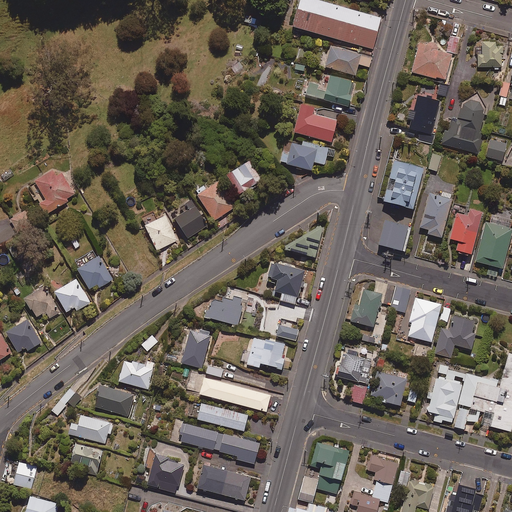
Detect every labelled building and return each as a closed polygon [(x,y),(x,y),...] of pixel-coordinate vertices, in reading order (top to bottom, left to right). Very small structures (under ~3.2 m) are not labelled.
[(323,0),(298,0),(291,24),(369,48),(379,17),(323,0)] [(261,20),(245,16),(244,22),(260,25),(261,20)] [(459,38),(453,37),(452,43),(449,42),(447,51),(455,53),(459,38)] [(503,43),(483,41),(482,55),(478,55),(477,66),(501,68),(503,43)] [(429,49),(430,48),(418,45),(412,72),(446,80),(451,55),(429,49)] [(362,55),(330,47),(325,67),(355,75),(358,65),(369,68),(372,60),(361,57),(362,55)] [(307,66),(295,62),(293,70),(305,74),(307,66)] [(308,83),(304,96),(348,107),(354,83),(330,76),(326,92),(317,90),(319,86),(308,83)] [(450,84),(443,82),(441,93),(448,95),(450,84)] [(509,83),(502,82),(499,105),(506,106),(509,83)] [(453,95),(446,120),(449,121),(442,144),(477,154),(481,140),(477,139),(487,106),(485,106),(477,92),(464,99),(453,95)] [(439,101),(417,96),(409,129),(420,132),(418,140),(433,144),(435,135),(431,134),(439,101)] [(315,108),(300,104),(292,134),(332,144),(338,121),(314,115),(315,108)] [(508,141),(491,136),(486,156),(504,160),(508,141)] [(291,144),(286,165),(312,171),(313,163),(325,166),(330,148),(303,141),(302,147),(291,144)] [(441,156),(433,154),(429,169),(437,171),(441,156)] [(262,180),(250,161),(226,176),(239,195),(262,180)] [(424,169),(394,161),(383,202),(413,210),(424,169)] [(53,171),(34,182),(45,200),(38,204),(45,216),(68,202),(67,199),(75,194),(62,173),(56,176),(53,171)] [(197,196),(214,222),(235,208),(219,182),(197,196)] [(452,200),(429,194),(420,228),(429,230),(428,235),(442,238),(452,200)] [(208,225),(191,200),(185,204),(189,210),(175,219),(188,238),(208,225)] [(481,211),(469,208),(467,215),(456,212),(449,238),(458,240),(455,249),(458,250),(457,253),(467,255),(467,253),(470,254),(481,211)] [(25,211),(9,220),(18,236),(34,228),(25,211)] [(164,216),(143,227),(156,252),(177,241),(164,216)] [(511,221),(493,216),(491,225),(485,223),(475,262),(502,269),(511,231),(511,229),(510,229),(511,221)] [(409,224),(385,218),(379,243),(402,248),(409,224)] [(286,249),(284,250),(315,258),(323,227),(322,228),(320,226),(284,247),(286,249)] [(99,256),(76,270),(89,290),(97,285),(100,289),(114,280),(99,256)] [(275,265),(270,264),(266,277),(267,277),(266,282),(275,284),(273,291),(282,293),(278,308),(293,312),(297,297),(298,298),(305,271),(290,268),(291,266),(287,265),(288,262),(279,260),(278,264),(276,263),(275,265)] [(498,270),(489,267),(487,274),(496,277),(498,270)] [(76,279),(53,292),(66,313),(75,308),(77,312),(91,303),(76,279)] [(44,286),(23,300),(30,310),(32,309),(37,317),(45,312),(50,320),(61,313),(44,286)] [(411,291),(396,287),(390,310),(405,314),(411,291)] [(382,295),(364,290),(359,307),(355,305),(350,322),(373,328),(382,295)] [(206,310),(204,319),(239,327),(243,306),(240,306),(242,298),(233,296),(232,300),(223,298),(222,302),(215,300),(211,302),(209,311),(206,310)] [(441,305),(415,298),(410,320),(412,321),(408,336),(432,342),(441,305)] [(451,309),(445,307),(441,321),(447,322),(451,309)] [(475,322),(453,315),(449,331),(442,329),(435,353),(451,357),(454,345),(471,350),(476,334),(472,333),(475,322)] [(28,319),(5,333),(17,353),(25,348),(28,353),(43,343),(28,319)] [(279,325),(276,336),(296,342),(299,330),(279,325)] [(189,331),(181,363),(202,369),(210,336),(189,331)] [(0,360),(12,353),(0,333),(0,360)] [(375,337),(363,334),(362,340),(373,343),(375,337)] [(158,342),(152,335),(141,345),(147,352),(158,342)] [(252,337),(245,366),(260,369),(261,365),(281,370),(284,360),(281,359),(285,344),(252,337)] [(357,352),(345,349),(338,377),(365,384),(371,362),(355,357),(357,352)] [(385,357),(378,355),(374,367),(382,369),(385,357)] [(440,364),(438,373),(446,376),(446,378),(437,376),(428,412),(434,414),(432,421),(441,423),(442,420),(452,423),(457,404),(460,405),(454,427),(464,430),(466,420),(477,423),(480,411),(494,415),(491,427),(511,432),(511,428),(511,355),(509,355),(501,384),(448,370),(449,366),(440,364)] [(124,362),(118,382),(148,389),(153,369),(145,367),(146,365),(132,361),(131,364),(124,362)] [(223,369),(208,365),(206,374),(221,377),(223,369)] [(410,380),(376,372),(370,396),(381,399),(380,402),(400,406),(402,400),(415,403),(418,390),(408,388),(410,380)] [(204,379),(199,395),(267,413),(271,395),(204,379)] [(97,398),(94,407),(128,416),(134,395),(98,385),(95,397),(97,398)] [(81,398),(70,388),(52,411),(57,416),(68,403),(73,407),(81,398)] [(249,415),(201,403),(197,420),(244,432),(249,415)] [(111,422),(80,415),(77,426),(71,424),(68,435),(105,444),(107,434),(111,434),(113,425),(110,425),(111,422)] [(260,444),(181,423),(178,435),(182,436),(180,442),(213,450),(213,449),(220,451),(220,452),(237,457),(236,460),(254,465),(260,444)] [(349,451),(317,442),(310,466),(321,469),(318,480),(305,476),(298,499),(312,503),(316,488),(337,494),(349,451)] [(102,452),(75,445),(71,464),(86,467),(85,471),(97,474),(102,452)] [(155,455),(148,484),(158,487),(159,481),(179,486),(185,465),(168,460),(169,458),(155,455)] [(398,464),(371,457),(368,470),(379,473),(372,497),(355,492),(351,505),(358,507),(356,511),(376,511),(380,501),(388,503),(398,464)] [(37,466),(19,462),(13,485),(31,489),(37,466)] [(251,477),(203,465),(197,489),(245,501),(251,477)] [(409,473),(401,471),(397,485),(406,487),(409,473)] [(434,487),(408,481),(400,511),(414,511),(416,507),(428,510),(434,487)] [(476,491),(458,486),(451,511),(472,511),(474,505),(472,505),(476,491)] [(56,511),(59,504),(29,496),(24,511),(56,511)] [(325,511),(327,508),(309,503),(307,511),(290,507),(288,511),(325,511)]
